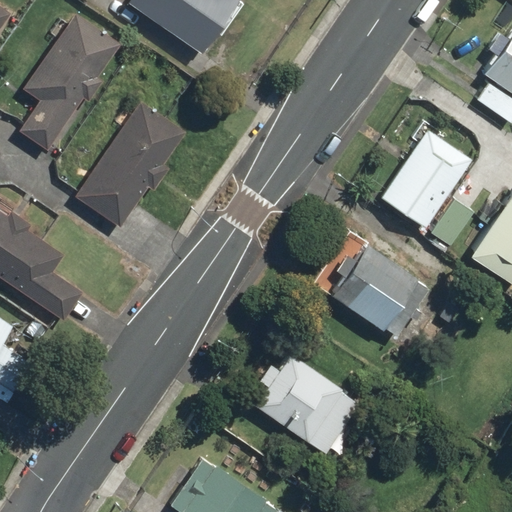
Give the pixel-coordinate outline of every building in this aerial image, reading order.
[(226,0),(116,0),(188,53),(226,0)] [(89,103),(103,84),(88,74),(108,44),(63,13),(14,85),(30,96),(11,124),(43,146),(78,95),(89,103)] [(511,18),(499,35),(492,29),(475,48),(483,55),(469,72),(481,81),(467,98),(499,125),(511,109),(511,18)] [(141,190),(146,194),(164,169),(154,162),(177,130),(134,99),(64,197),(111,231),(141,190)] [(463,159),(418,128),(370,197),(416,229),(463,159)] [(511,173),(456,251),(504,286),(511,274),(511,173)] [(467,209),(446,196),(422,234),(443,247),(467,209)] [(17,219),(1,207),(0,208),(0,283),(54,322),(75,293),(43,270),(54,253),(13,225),(17,219)] [(377,329),(389,337),(402,318),(409,323),(417,311),(411,307),(423,289),(356,241),(319,294),(374,333),(377,329)] [(0,390),(3,393),(23,364),(0,347),(0,330),(3,326),(0,323),(0,390)] [(262,363),(250,382),(255,385),(243,404),(317,452),(351,400),(277,352),(268,366),(262,363)] [(270,511),(273,509),(195,454),(160,503),(171,511),(270,511)]
